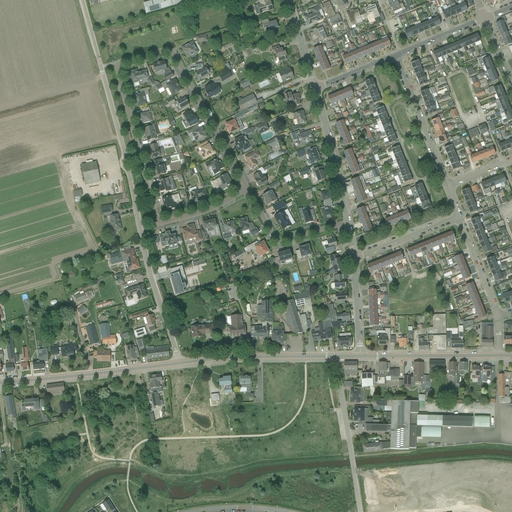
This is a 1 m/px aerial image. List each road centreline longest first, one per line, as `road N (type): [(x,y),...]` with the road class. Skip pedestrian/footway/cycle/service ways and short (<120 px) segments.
road 1 (residential): [(178,363),(100,68)]
road 2 (residential): [(248,186),(205,210),(157,216),(119,62)]
road 3 (residential): [(248,186),(173,54),(119,62)]
road 4 (tertiary): [(0,383),(178,363)]
road 5 (tertiary): [(178,363),(337,356)]
road 6 (residential): [(362,511),(337,356)]
road 7 (residential): [(447,185),(396,55)]
road 8 (tertiary): [(359,356),(498,355)]
road 9 (residential): [(348,222),(315,88)]
road 10 (residential): [(348,222),(282,241),(248,186)]
